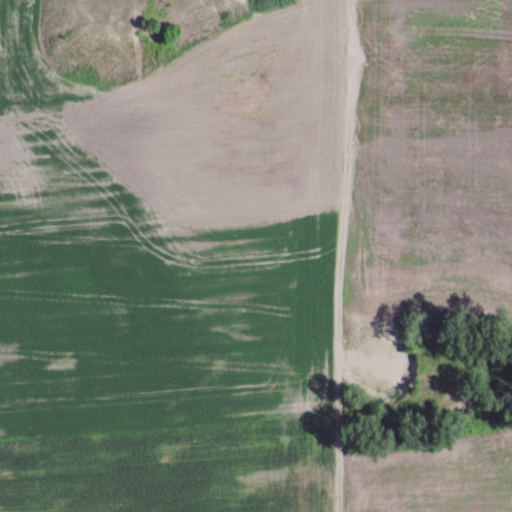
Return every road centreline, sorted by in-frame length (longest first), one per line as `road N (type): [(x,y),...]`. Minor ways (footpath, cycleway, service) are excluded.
road 1 (residential): [(353,0),(340,511)]
road 2 (residential): [(39,0),(35,25),(45,69),(79,93),(103,96)]
road 3 (residential): [(342,328),(455,374)]
